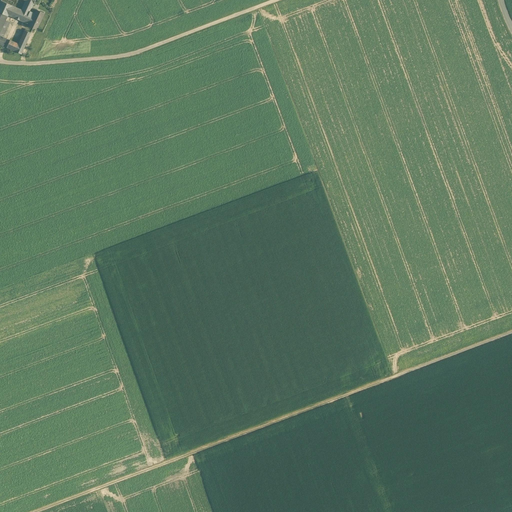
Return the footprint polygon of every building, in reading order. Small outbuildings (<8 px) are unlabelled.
[(21,10),(0,1),(0,12),(8,16),(8,15),(25,23),(32,8),(35,0),(23,0),(25,1),(21,10)] [(43,13),(32,8),(25,23),(29,25),(28,26),(35,29),(43,13)] [(0,32),(0,35),(5,38),(10,25),(4,23),(0,32)] [(18,44),(15,51),(21,54),(31,33),(24,30),(18,44)] [(18,44),(10,40),(6,48),(15,51),(18,44)]
